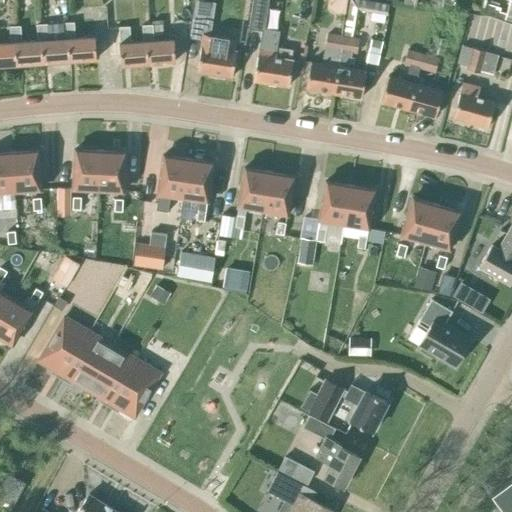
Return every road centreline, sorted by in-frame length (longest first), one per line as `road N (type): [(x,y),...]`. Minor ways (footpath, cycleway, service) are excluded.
road 1 (residential): [(511,176),(404,146),(137,103),(0,111)]
road 2 (residential): [(199,511),(0,390)]
road 3 (residential): [(469,414),(388,371),(328,362),(296,346)]
